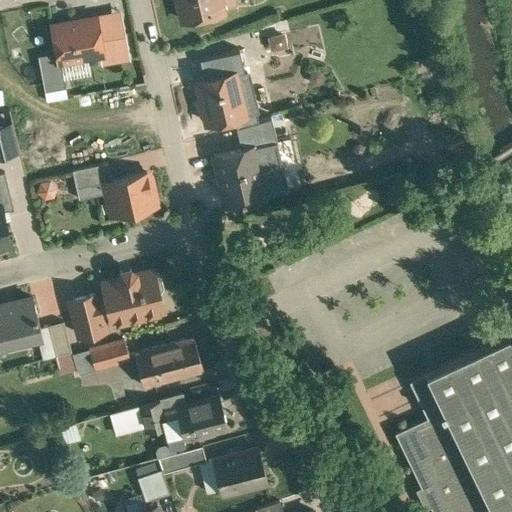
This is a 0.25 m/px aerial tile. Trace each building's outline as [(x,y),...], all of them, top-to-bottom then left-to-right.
[(177,0),(183,22),(204,17),(209,20),(217,18),(220,13),(223,12),(219,0),(177,0)] [(96,18),(52,26),(58,54),(60,64),(61,64),(103,56),(96,18)] [(240,52),(204,60),(209,79),(233,74),(234,75),(244,73),(240,52)] [(58,54),(38,58),(45,93),(66,89),(61,64),(60,64),(58,54)] [(209,79),(197,82),(207,124),(253,113),(253,112),(244,73),(234,75),(233,74),(209,79)] [(271,119),(237,129),(242,151),(253,148),(253,150),(264,147),(278,144),(271,119)] [(13,124),(0,126),(0,155),(19,151),(13,124)] [(242,151),(215,157),(226,206),(264,197),(258,170),(272,167),(268,151),(264,147),(253,150),(253,148),(242,151)] [(107,163),(72,171),(79,200),(108,194),(106,183),(111,182),(107,163)] [(4,172),(0,173),(0,205),(1,205),(3,212),(8,210),(9,211),(14,210),(4,172)] [(111,182),(106,183),(108,194),(110,200),(114,199),(117,214),(154,205),(147,174),(111,182)] [(0,248),(11,246),(3,212),(1,205),(0,205),(0,248)] [(152,271),(103,284),(107,298),(97,301),(102,318),(111,316),(113,324),(162,311),(158,294),(160,293),(164,287),(161,277),(155,274),(153,274),(152,271)] [(96,295),(71,301),(80,336),(105,330),(102,318),(97,301),(96,295)] [(32,298),(0,306),(0,347),(1,347),(0,343),(0,342),(40,333),(41,337),(42,337),(32,298)] [(63,322),(48,326),(56,357),(71,353),(63,322)] [(511,511),(511,339),(508,332),(410,382),(428,418),(396,434),(422,488),(416,490),(426,510),(431,507),(433,511),(511,511)] [(194,338),(135,354),(144,388),(204,372),(194,338)] [(124,340),(89,350),(95,371),(130,361),(124,340)] [(219,396),(186,405),(182,394),(160,400),(160,402),(161,402),(168,427),(167,428),(171,444),(186,440),(186,439),(209,433),(209,434),(228,429),(219,396)] [(160,402),(139,408),(141,415),(146,433),(167,428),(168,427),(161,402),(160,402)] [(138,406),(111,414),(113,423),(141,415),(139,408),(138,406)] [(202,447),(158,459),(162,469),(164,474),(207,462),(202,447)] [(258,448),(213,460),(222,495),(268,482),(258,448)] [(162,469),(137,477),(146,502),(170,494),(164,474),(162,469)]
